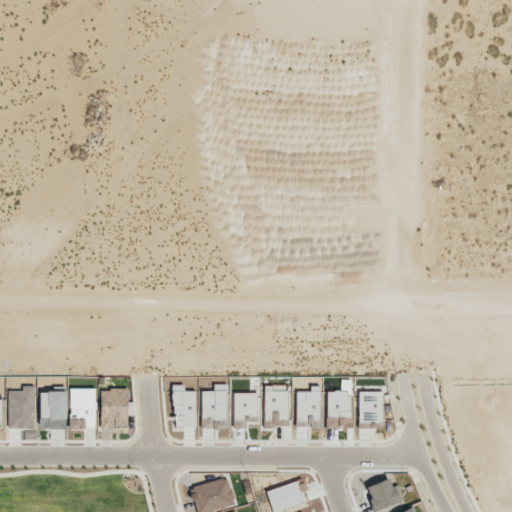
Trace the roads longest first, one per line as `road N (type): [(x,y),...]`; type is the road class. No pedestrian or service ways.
road 1 (residential): [(419,460),(0,461)]
road 2 (residential): [(381,310),(140,308)]
road 3 (residential): [(462,511),(434,441),(413,317),(381,310)]
road 4 (residential): [(381,310),(420,465),(441,511)]
road 5 (residential): [(140,308),(162,511)]
